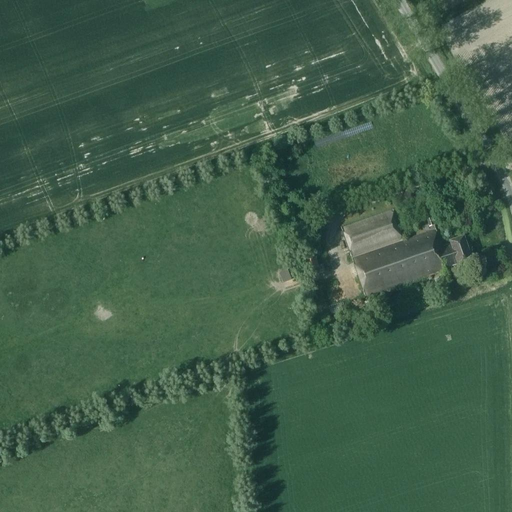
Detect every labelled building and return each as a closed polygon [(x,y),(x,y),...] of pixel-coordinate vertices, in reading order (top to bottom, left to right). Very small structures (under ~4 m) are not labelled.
[(352,258),(404,240),(394,210),(341,228),(352,258)] [(435,225),(432,218),(426,220),(429,227),(430,227),(434,225),(435,225)] [(442,248),(436,230),(352,259),(366,298),(445,271),(444,269),(458,264),(459,267),(473,262),(464,237),(450,242),(451,244),(442,248)] [(319,268),(315,254),(304,257),(309,271),(319,268)] [(292,280),(288,270),(280,273),(283,283),(292,280)]
